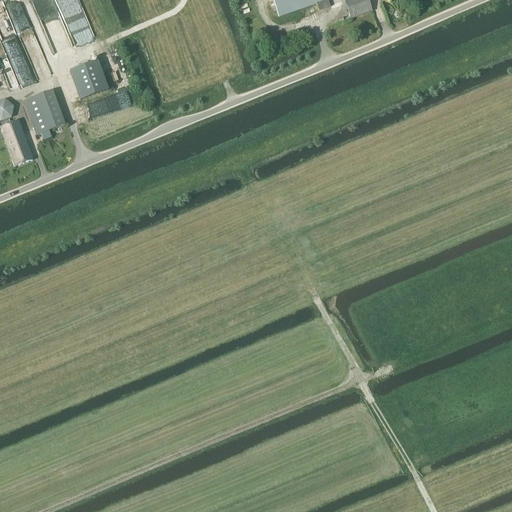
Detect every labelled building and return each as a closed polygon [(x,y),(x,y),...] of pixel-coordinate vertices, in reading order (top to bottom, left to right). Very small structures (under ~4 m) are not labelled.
[(273,0),(279,17),(317,4),(319,11),(331,7),(328,0),(273,0)] [(352,0),(345,3),(352,19),(372,12),(367,0),(352,0)] [(70,72),(80,101),(108,90),(98,62),(70,72)] [(36,136),(65,125),(52,92),(24,102),(36,136)] [(14,168),(33,161),(18,122),(0,128),(0,139),(3,138),(14,168)]
